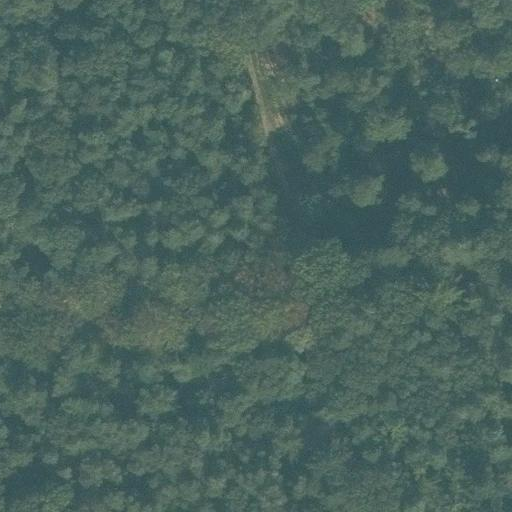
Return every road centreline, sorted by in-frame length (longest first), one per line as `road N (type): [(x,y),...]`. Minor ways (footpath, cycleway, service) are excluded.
road 1 (track): [(321,298),(0,332)]
road 2 (track): [(321,298),(244,0)]
road 3 (track): [(321,298),(511,276)]
